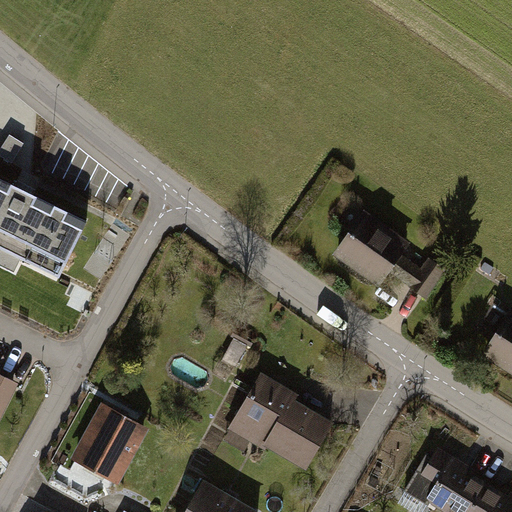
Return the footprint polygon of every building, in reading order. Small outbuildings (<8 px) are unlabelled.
[(1,148),(14,156),(26,136),(13,128),(1,148)] [(86,221),(0,178),(0,247),(59,277),(86,221)] [(380,195),(347,241),(432,302),(467,253),(445,238),(435,252),(417,239),(425,227),(380,195)] [(511,324),(497,345),(511,356),(511,324)] [(0,360),(0,410),(12,417),(33,378),(0,360)] [(281,362),(244,423),(279,445),(285,435),(324,459),(349,418),(297,386),(304,376),(281,362)] [(144,430),(98,406),(67,462),(113,487),(144,430)] [(511,511),(511,474),(449,437),(424,478),(480,511),(511,511)] [(221,475),(198,511),(270,511),(273,508),(221,475)] [(163,511),(139,499),(132,511),(163,511)]
